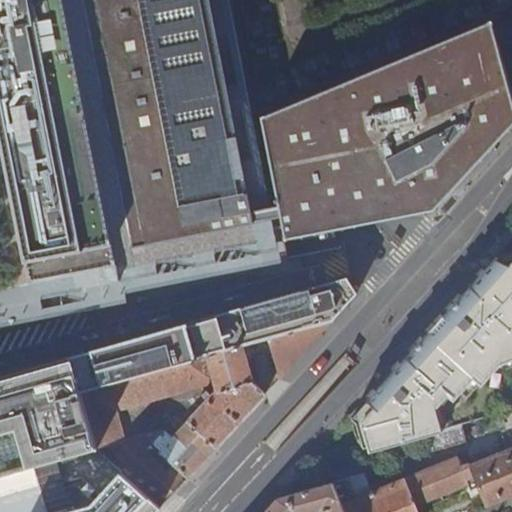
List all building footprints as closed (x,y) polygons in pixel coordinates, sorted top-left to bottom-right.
[(0,0),(0,318),(282,262),(278,241),(373,222),(435,209),(511,124),(511,93),(493,19),(259,116),(236,0),(0,0)] [(496,366),(511,357),(511,256),(505,258),(496,257),(445,313),(453,321),(448,327),(436,339),(432,334),(432,331),(431,331),(427,334),(424,337),(421,340),(420,340),(416,346),(412,352),(410,355),(414,355),(419,358),(398,381),(390,374),(354,414),(365,424),(372,450),(393,444),(432,433),(426,411),(430,408),(434,408),(442,398),(446,402),(476,398),(486,397),(495,370),(496,366)] [(0,474),(31,465),(57,458),(95,447),(80,391),(334,319),(357,294),(348,277),(0,376),(0,474)] [(159,502),(163,505),(275,383),(334,319),(80,391),(95,447),(120,468),(159,502)] [(511,422),(511,410),(495,415),(498,426),(511,422)] [(393,444),(399,465),(426,458),(438,454),(432,433),(393,444)] [(511,447),(462,468),(457,457),(430,468),(400,481),(356,499),(347,478),(334,482),(279,498),(265,511),(418,511),(416,506),(475,482),(486,508),(511,497),(511,447)] [(45,511),(55,511),(72,507),(57,458),(31,465),(39,491),(45,511)] [(400,481),(430,468),(426,458),(399,465),(396,466),(400,481)] [(5,501),(39,491),(31,465),(0,474),(0,498),(5,497),(5,501)] [(112,511),(122,502),(133,489),(155,507),(159,502),(120,468),(89,502),(72,507),(55,511),(112,511)]
